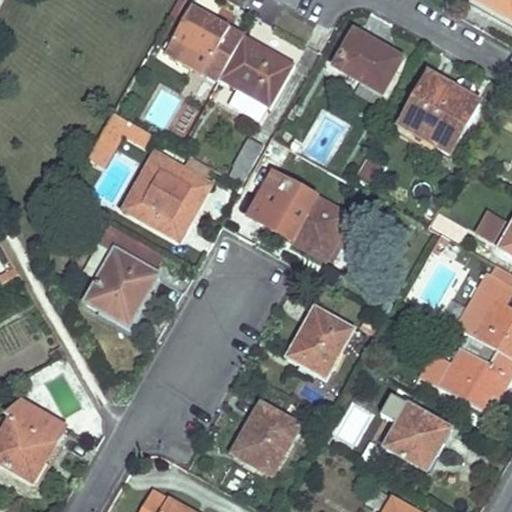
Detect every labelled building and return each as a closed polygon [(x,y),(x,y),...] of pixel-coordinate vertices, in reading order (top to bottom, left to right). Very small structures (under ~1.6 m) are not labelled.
[(499,17),(503,12),(483,0),(472,0),(471,1),(499,17)] [(511,24),(511,0),(483,0),(503,12),(499,17),(511,24)] [(221,83),(246,39),(230,30),(226,37),(216,32),(221,25),(193,9),(167,55),(184,65),(205,77),(198,90),(197,92),(211,101),(221,83)] [(384,97),(403,63),(355,35),(335,69),(360,83),(361,83),(384,97)] [(271,112),(297,68),(246,39),(221,83),(238,93),(269,111),(271,112)] [(198,90),(205,77),(184,65),(180,73),(190,80),(188,84),(198,90)] [(452,158),(482,106),(472,100),(477,93),(475,87),(466,81),(460,83),(456,91),(430,77),(401,128),(420,139),(452,158)] [(384,97),(361,83),(360,83),(356,90),(379,104),(384,97)] [(263,125),(271,112),(269,111),(238,93),(237,94),(230,107),(263,126),(263,125)] [(106,169),(124,137),(131,126),(131,125),(114,116),(91,160),(106,169)] [(154,139),(131,125),(131,126),(124,137),(147,150),(148,149),(154,139)] [(416,146),(420,139),(401,128),(397,134),(416,146)] [(180,150),(186,138),(171,129),(164,141),(180,150)] [(248,176),(265,148),(251,140),(234,168),(236,169),(248,176)] [(298,155),(301,150),(293,145),(290,151),(298,155)] [(184,222),(206,184),(203,182),(208,174),(191,163),(186,172),(158,157),(127,211),(181,242),(191,225),(184,222)] [(248,176),(236,169),(236,170),(232,177),(242,184),(243,185),(247,178),(248,176)] [(341,238),(351,220),(275,177),(250,221),(326,264),(340,239),(341,238)] [(191,225),(212,188),(206,184),(184,222),(191,225)] [(490,215),(479,234),(495,243),(506,224),(490,215)] [(454,224),(442,217),(436,229),(447,235),(454,224)] [(165,258),(112,228),(102,245),(116,254),(86,305),(123,326),(134,308),(134,307),(142,312),(162,279),(155,276),(165,258)] [(511,232),(501,252),(511,258),(511,232)] [(335,267),(349,242),(348,242),(341,238),(340,239),(326,264),(334,268),(335,267)] [(511,292),(492,280),(461,333),(470,338),(476,341),(511,361),(511,292)] [(131,331),(142,312),(134,307),(134,308),(123,326),(131,331)] [(313,328),(321,313),(315,310),(314,312),(307,325),(313,328)] [(329,383),(357,333),(321,313),(313,328),(307,325),(288,360),(329,383)] [(405,335),(413,321),(405,317),(397,330),(405,335)] [(506,397),(511,386),(511,361),(476,341),(470,338),(441,390),(484,416),(493,401),(498,392),(506,397)] [(55,364),(67,357),(62,349),(50,356),(55,364)] [(375,390),(383,376),(371,369),(362,384),(375,390)] [(502,404),(506,398),(506,397),(498,392),(493,401),(501,405),(502,404)] [(40,459),(49,442),(57,447),(66,431),(20,404),(0,430),(0,466),(34,486),(47,463),(40,459)] [(258,425),(267,409),(262,407),(253,422),(258,425)] [(273,479),(302,430),(267,409),(258,425),(253,422),(233,456),(273,479)] [(442,452),(453,434),(411,409),(386,451),(421,471),(434,449),(442,452)] [(429,476),(442,452),(434,449),(421,471),(429,476)] [(409,511),(374,491),(367,504),(380,511),(409,511)] [(164,511),(170,503),(155,495),(145,511),(164,511)] [(184,511),(170,503),(164,511),(184,511)]
